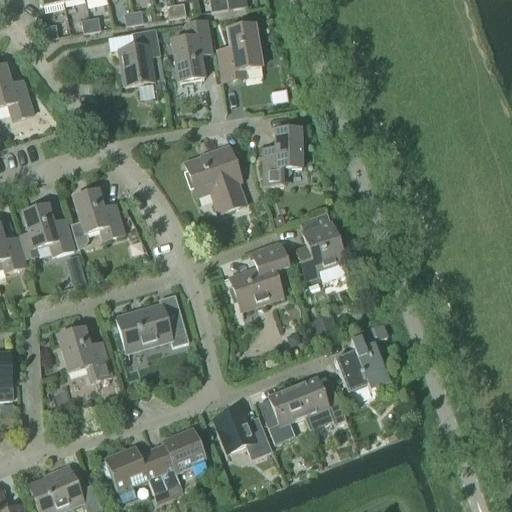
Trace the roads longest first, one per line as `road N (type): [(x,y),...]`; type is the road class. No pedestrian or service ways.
road 1 (residential): [(32,460),(31,317),(191,275)]
road 2 (residential): [(32,460),(106,443),(213,401)]
road 3 (residential): [(109,151),(0,16)]
road 4 (residential): [(191,275),(158,208),(109,151)]
road 5 (residential): [(109,151),(256,124)]
road 6 (residential): [(213,401),(191,275)]
road 7 (residential): [(191,275),(303,223)]
